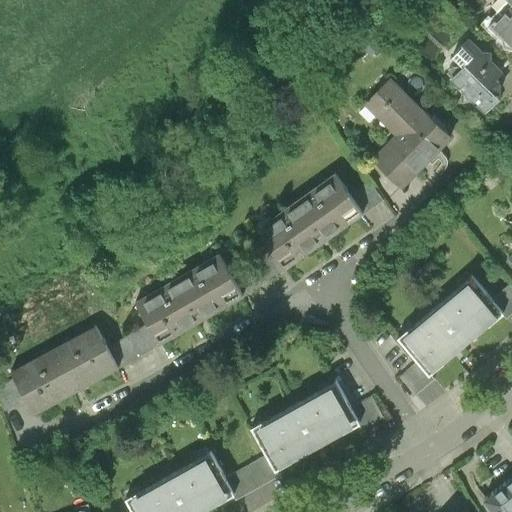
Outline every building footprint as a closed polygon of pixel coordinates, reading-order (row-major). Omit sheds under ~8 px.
[(511,6),(499,21),(511,32),(511,6)] [(466,100),(475,100),(486,111),(502,94),(491,84),(504,69),(470,38),(454,55),(465,64),(451,78),(466,92),(466,100)] [(439,65),(448,75),(459,65),(450,55),(439,65)] [(462,126),(403,69),(380,93),(411,124),(387,149),(414,175),(462,126)] [(295,260),(373,204),(362,189),(347,168),(269,223),(284,244),(295,260)] [(396,194),(382,174),(362,189),(373,204),(376,208),(396,194)] [(284,244),(242,270),(252,289),(255,291),(298,264),(295,260),(284,244)] [(160,318),(170,336),(252,289),(242,270),(230,249),(147,297),(160,318)] [(474,282),(463,293),(460,290),(412,330),(414,333),(403,342),(399,338),(398,338),(418,363),(428,374),(429,373),(426,370),(438,360),(440,363),(488,324),(485,320),(498,310),(501,313),(501,312),(492,301),(472,277),(470,278),(474,282)] [(511,315),(511,287),(510,285),(492,301),(501,312),(501,313),(506,320),(511,315)] [(160,318),(118,342),(128,360),(130,363),(172,339),(170,336),(160,318)] [(22,369),(24,374),(36,395),(44,408),(128,360),(118,342),(105,321),(22,369)] [(428,374),(418,363),(399,378),(415,396),(434,381),(434,380),(429,373),(428,374)] [(24,374),(5,386),(17,406),(36,395),(24,374)] [(335,384),(253,430),(252,429),(251,429),(267,456),(268,458),(275,471),(276,471),(275,469),(323,441),(324,441),(356,423),(358,425),(359,424),(350,409),(335,382),(334,383),(335,384)] [(382,418),(371,398),(350,409),(359,424),(358,425),(361,431),(382,418)] [(209,455),(128,501),(127,499),(126,499),(132,511),(198,511),(231,494),(232,496),(233,495),(224,480),(211,455),(210,453),(209,454),(209,455)] [(267,456),(246,468),(257,489),(279,477),(276,471),(275,471),(268,458),(267,456)] [(257,489),(246,468),(224,480),(233,495),(232,496),(235,501),(257,489)] [(493,509),(490,511),(511,511),(511,497),(511,498),(505,491),(489,503),(493,509)]
